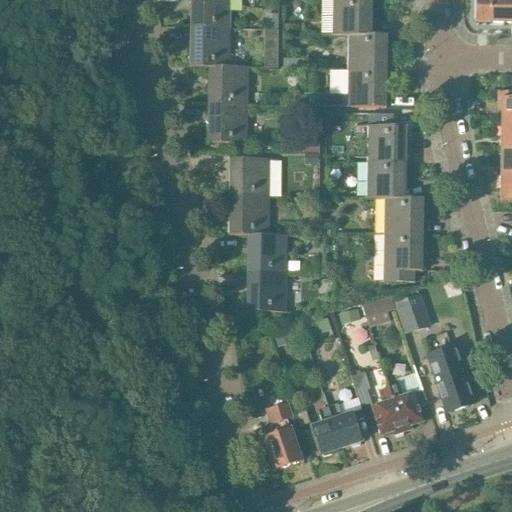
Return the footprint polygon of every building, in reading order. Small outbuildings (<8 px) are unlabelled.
[(190,0),(190,31),(232,32),(232,0),(190,0)] [(511,0),(476,0),(476,24),(511,24),(511,0)] [(373,36),(373,3),(332,2),(332,36),(347,36),(373,36)] [(278,13),(265,13),(265,26),(278,26),(278,13)] [(284,27),(284,35),(300,36),(300,27),(284,27)] [(232,32),(190,31),(189,69),(208,70),(232,69),(232,32)] [(347,36),(347,73),(387,74),(388,37),(373,36),(347,36)] [(277,69),(278,52),(269,52),(264,57),(264,69),(277,69)] [(284,60),(284,70),(299,70),(299,60),(284,60)] [(208,70),(207,107),(249,108),(250,70),(232,69),(208,70)] [(386,110),(387,74),(347,73),(347,109),(386,110)] [(501,114),(501,126),(511,126),(511,92),(497,92),(497,114),(501,114)] [(321,95),(306,95),(305,109),(321,109),(321,95)] [(283,97),(283,107),(303,107),(303,97),(283,97)] [(248,147),(249,108),(207,107),(207,146),(248,147)] [(511,151),(511,126),(501,126),(501,152),(511,151)] [(367,129),(366,165),(406,165),(407,129),(367,129)] [(303,154),(319,154),(319,144),(303,143),(303,154)] [(511,176),(511,151),(501,152),(501,177),(511,176)] [(318,165),(318,155),(305,155),(305,165),(318,165)] [(230,161),(229,200),(270,201),(271,162),(230,161)] [(406,201),(406,165),(366,165),(366,201),(384,201),(406,201)] [(511,176),(501,177),(501,202),(500,202),(500,203),(511,202),(511,176)] [(337,191),(325,191),(325,199),(337,199),(337,191)] [(270,239),(270,201),(229,200),(228,238),(247,239),(270,239)] [(384,201),(383,237),(423,238),(424,201),(406,201),(384,201)] [(423,274),(423,238),(383,237),(382,274),(423,274)] [(289,239),(270,239),(247,239),(247,277),(288,277),(289,239)] [(334,273),(334,263),(322,263),(322,273),(334,273)] [(288,277),(247,277),(246,315),(287,316),(288,277)] [(425,316),(417,291),(392,300),(400,324),(425,316)] [(383,302),(363,307),(366,320),(387,315),(383,302)] [(358,310),(339,315),(342,326),(361,321),(358,310)] [(303,324),(307,335),(330,327),(327,316),(303,324)] [(274,332),(278,347),(294,342),(289,327),(274,332)] [(462,349),(455,351),(455,349),(428,359),(447,416),(474,407),(474,405),(480,403),(462,349)] [(390,390),(402,430),(403,435),(413,431),(412,427),(422,423),(419,410),(428,407),(417,374),(397,381),(399,386),(390,390)] [(394,438),(403,435),(390,390),(380,393),(384,405),(372,409),(382,437),(393,433),(394,438)] [(350,403),(354,415),(363,412),(362,408),(359,400),(350,403)] [(342,451),(351,448),(354,450),(361,447),(361,445),(363,444),(354,415),(350,403),(328,409),(342,451)] [(267,412),(272,427),(276,426),(279,435),(264,440),(275,473),(302,464),(288,422),(292,421),(287,405),(267,412)] [(333,454),(342,451),(328,409),(319,413),(323,425),(312,429),(321,458),(322,457),(325,459),(332,457),(333,454)] [(302,432),(312,429),(308,417),(298,420),(302,432)]
